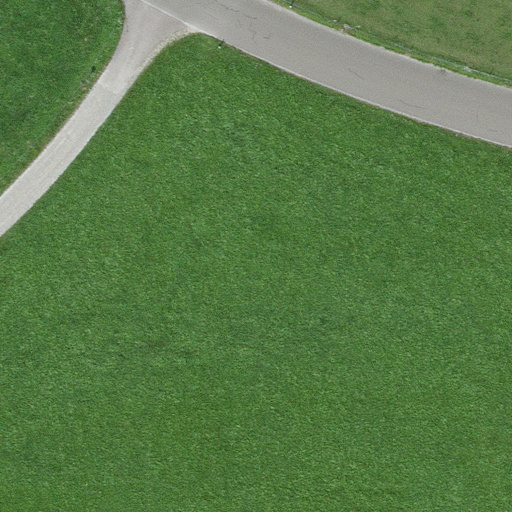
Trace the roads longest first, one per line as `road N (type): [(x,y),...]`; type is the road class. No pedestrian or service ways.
road 1 (unclassified): [(212,0),(426,88),(511,112)]
road 2 (track): [(171,0),(123,99),(0,232)]
